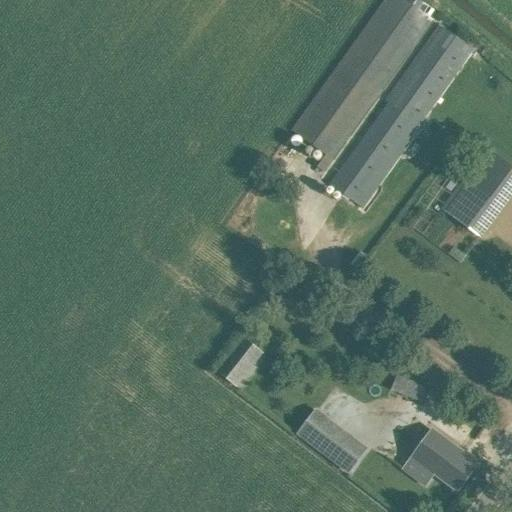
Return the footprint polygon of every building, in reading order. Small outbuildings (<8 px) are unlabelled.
[(405,0),(386,0),(381,7),(291,131),(324,155),(316,167),(325,173),(435,21),(433,20),(438,14),(430,8),(425,14),(405,0)] [(474,49),(439,24),(329,184),(364,208),(419,128),(425,132),(432,123),(425,119),(462,66),(474,49)] [(481,239),(511,197),(511,166),(487,148),(441,209),(481,239)] [(219,373),(239,387),(265,350),(244,336),(219,373)] [(424,404),(430,389),(397,376),(391,391),(424,404)] [(349,474),(367,450),(315,412),(297,435),(349,474)] [(431,430),(404,469),(424,483),(432,471),(459,491),(478,465),(431,430)]
